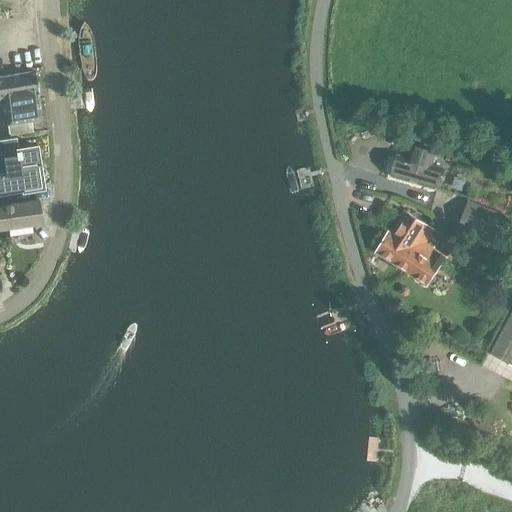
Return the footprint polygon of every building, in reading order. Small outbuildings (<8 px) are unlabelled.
[(34,72),(0,76),(0,105),(2,105),(1,101),(37,95),(34,72)] [(41,121),(37,95),(1,101),(2,105),(2,109),(6,108),(9,126),(41,121)] [(39,165),(36,146),(16,149),(15,139),(0,141),(0,195),(23,191),(22,188),(39,186),(35,166),(39,165)] [(415,141),(410,158),(397,155),(391,176),(437,189),(443,167),(427,163),(432,146),(415,141)] [(0,229),(42,223),(38,200),(0,205),(0,229)] [(458,229),(498,244),(509,217),(469,202),(458,229)] [(418,258),(427,243),(425,242),(434,229),(406,211),(392,233),(389,231),(376,252),(403,268),(411,255),(418,258)] [(411,255),(403,268),(428,284),(445,255),(427,243),(418,258),(411,255)] [(511,363),(511,313),(491,353),(511,363)]
